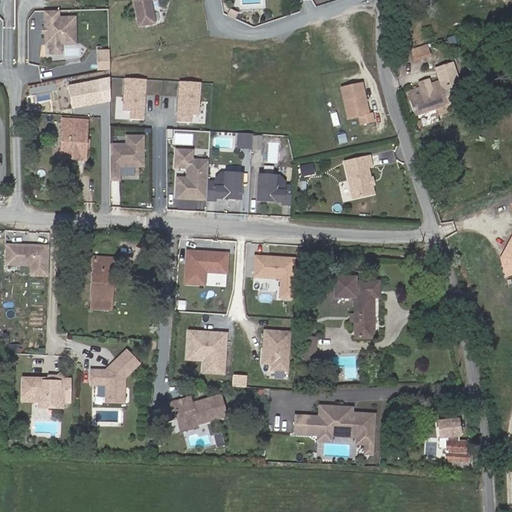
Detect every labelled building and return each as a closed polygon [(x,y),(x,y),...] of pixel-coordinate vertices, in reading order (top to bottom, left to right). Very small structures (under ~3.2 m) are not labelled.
[(130,0),(136,24),(152,21),(147,0),(130,0)] [(54,8),(41,9),(42,33),(47,37),(58,36),(72,36),(72,32),(71,15),(55,16),(54,8)] [(234,17),(236,12),(228,8),(226,14),(234,17)] [(94,49),(94,61),(107,61),(106,48),(94,49)] [(94,61),(95,69),(107,68),(107,61),(94,61)] [(123,109),(131,110),(130,118),(145,120),(149,79),(125,77),(123,109)] [(439,77),(406,88),(414,112),(446,100),(439,77)] [(192,114),(200,115),(202,82),(180,80),(177,121),(192,122),(192,114)] [(363,81),(342,86),(349,118),(360,115),(361,123),(375,120),(373,112),(370,113),(363,81)] [(99,99),(90,98),(89,107),(99,107),(99,99)] [(86,146),(87,138),(89,120),(65,117),(61,154),(79,155),(82,155),(85,152),(86,150),(86,146)] [(127,143),(111,143),(113,179),(122,179),(121,165),(142,164),(142,157),(146,157),(144,133),(127,134),(127,143)] [(251,149),(252,134),(242,134),(241,149),(251,149)] [(262,136),(253,136),(252,150),(261,151),(262,136)] [(193,199),(206,200),(207,181),(208,161),(199,160),(199,164),(191,163),(191,160),(192,151),(176,150),(175,167),(187,168),(187,178),(177,178),(176,198),(186,199),(188,196),(193,196),(193,199)] [(376,195),(374,186),(372,184),(372,182),(373,180),(370,167),(373,167),(371,158),(347,164),(355,200),(376,195)] [(315,165),(303,168),(304,177),(317,175),(315,165)] [(207,181),(206,200),(214,200),(215,197),(215,195),(224,195),(224,198),(240,199),(241,174),(221,173),(215,178),(215,182),(207,181)] [(282,205),(290,206),(292,187),(284,187),(284,184),(279,177),(259,176),(257,201),(273,202),(274,200),(282,200),(282,205)] [(511,200),(504,203),(511,226),(509,227),(496,251),(497,254),(494,260),(497,271),(511,267),(511,259),(511,256),(511,254),(511,200)] [(44,275),(45,245),(35,245),(35,248),(30,248),(30,245),(3,244),(2,263),(27,264),(27,274),(44,275)] [(223,267),(224,247),(183,245),(181,278),(201,279),(202,266),(223,267)] [(91,252),(87,296),(107,298),(108,286),(105,286),(106,272),(109,272),(110,255),(91,252)] [(288,294),(290,254),(264,253),(264,255),(259,254),(259,252),(251,252),(250,273),(277,275),(276,293),(288,294)] [(372,278),(349,279),(348,276),(328,277),(329,296),(349,295),(351,335),(370,334),(367,294),(374,294),(372,278)] [(87,296),(87,304),(107,305),(107,298),(87,296)] [(284,367),(287,328),(262,326),(260,347),(263,347),(263,351),(260,351),(259,359),(268,360),(268,365),(284,367)] [(202,373),(226,374),(229,332),(188,329),(186,360),(203,361),(202,373)] [(300,331),(299,344),(298,356),(311,357),(312,332),(300,331)] [(100,367),(87,367),(85,381),(101,383),(100,396),(119,397),(120,374),(134,360),(121,348),(100,367)] [(48,382),(47,403),(54,403),(54,399),(65,399),(65,379),(60,379),(55,375),(50,379),(50,382),(48,382)] [(39,403),(47,403),(48,382),(44,382),(44,379),(42,379),(21,378),(21,386),(19,386),(18,398),(39,398),(39,403)] [(262,385),(253,384),(252,393),(262,393),(262,385)] [(170,402),(169,399),(161,402),(165,417),(173,415),(175,422),(189,417),(192,419),(193,421),(222,413),(216,393),(187,401),(186,397),(170,402)] [(47,406),(47,403),(39,403),(39,398),(18,398),(18,401),(35,401),(35,406),(47,406)] [(161,402),(153,404),(158,419),(165,417),(161,402)] [(315,413),(291,412),(290,429),(314,431),(314,425),(327,426),(327,422),(346,423),(346,430),(356,430),(355,440),(361,440),(360,449),(368,450),(370,411),(347,410),(344,409),(344,404),(315,402),(315,413)] [(451,415),(432,418),(434,433),(441,432),(440,462),(460,464),(461,458),(462,458),(462,446),(459,446),(459,437),(451,437),(451,431),(454,430),(451,415)] [(189,417),(175,422),(177,427),(193,422),(193,421),(192,419),(189,417)] [(314,425),(314,431),(314,436),(326,437),(327,432),(353,433),(352,440),(355,440),(356,430),(346,430),(346,423),(327,422),(327,426),(314,425)]
